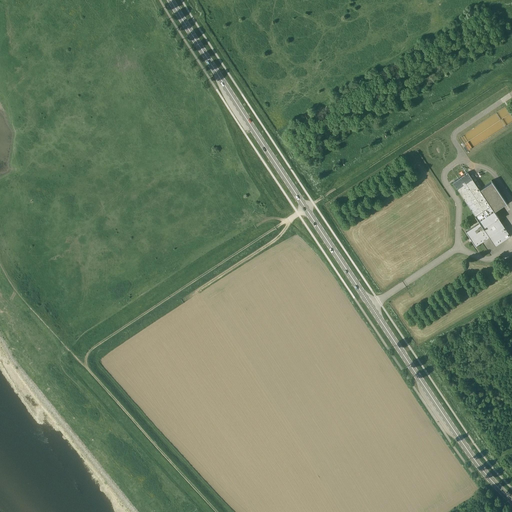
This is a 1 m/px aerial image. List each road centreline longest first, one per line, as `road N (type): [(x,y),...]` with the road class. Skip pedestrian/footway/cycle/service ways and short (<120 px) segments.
road 1 (primary): [(261,142),(474,461),(511,501)]
road 2 (track): [(287,221),(97,344),(86,368)]
road 3 (track): [(216,511),(86,368)]
road 4 (primary): [(261,142),(170,0)]
road 5 (track): [(305,208),(271,243),(200,289)]
